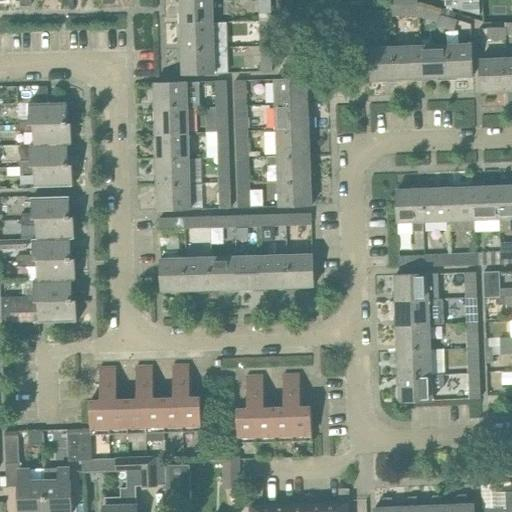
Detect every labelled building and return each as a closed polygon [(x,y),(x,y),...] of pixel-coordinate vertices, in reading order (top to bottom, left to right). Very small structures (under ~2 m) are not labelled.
[(212,0),(180,0),(181,23),(214,22),(212,0)] [(271,13),(270,0),(259,0),(260,13),(271,13)] [(464,0),(465,9),(445,4),(445,6),(480,14),(479,0),(464,0)] [(416,4),(392,5),(390,5),(391,10),(391,16),(414,15),(416,4)] [(442,11),(416,4),(414,15),(438,22),(440,15),(454,19),(456,14),(442,10),(442,11)] [(391,16),(391,10),(373,11),(373,22),(391,21),(391,16)] [(440,15),(438,22),(437,25),(454,30),(457,20),(454,19),(440,15)] [(272,38),(271,21),(260,21),(261,39),(272,38)] [(214,48),(214,22),(181,23),(182,49),(214,48)] [(506,34),(505,28),(488,28),(488,39),(506,39),(506,34)] [(472,43),(446,45),(447,77),(473,76),(472,43)] [(446,45),(421,46),(422,78),(447,77),(446,45)] [(422,78),(421,46),(396,47),(397,79),(422,78)] [(397,79),(396,47),(370,48),(372,80),(397,79)] [(214,48),(182,49),(183,74),(215,73),(214,48)] [(261,54),(262,72),(273,71),(272,54),(261,54)] [(507,91),(506,58),(480,59),(482,92),(507,91)] [(276,105),(308,104),(307,78),(275,79),(276,105)] [(247,98),(246,80),(235,81),(236,99),(247,98)] [(216,81),(217,99),(228,99),(227,81),(216,81)] [(156,109),(188,108),(187,82),(155,83),(156,109)] [(46,85),(38,86),(38,97),(46,97),(46,85)] [(19,124),(80,123),(80,113),(68,113),(67,102),(29,103),(29,119),(19,120),(19,124)] [(308,104),(276,105),(277,130),(309,129),(308,104)] [(217,107),(218,124),(228,124),(228,106),(217,107)] [(189,133),(188,108),(156,109),(156,134),(189,133)] [(236,114),(237,132),(248,131),(247,114),(236,114)] [(80,125),(80,123),(19,124),(19,132),(34,131),(34,145),(72,144),(72,125),(80,125)] [(310,154),(309,129),(277,130),(278,155),(310,154)] [(218,132),(218,150),(229,149),(229,132),(218,132)] [(190,158),(189,133),(156,134),(157,159),(190,158)] [(237,139),(238,157),(248,157),(248,139),(237,139)] [(72,144),(34,145),(30,145),(30,161),(20,161),(20,166),(81,165),(81,155),(69,155),(68,145),(72,145),(72,144)] [(311,179),(310,154),(278,155),(278,180),(311,179)] [(219,175),(230,175),(230,157),(219,157),(219,175)] [(190,158),(157,159),(158,184),(190,183),(190,158)] [(238,164),(238,182),(249,182),(249,164),(238,164)] [(81,165),(20,166),(20,173),(35,173),(36,187),(74,186),(73,166),(81,166),(81,165)] [(312,205),(311,179),(278,180),(279,206),(312,205)] [(190,183),(158,184),(159,210),(191,209),(190,183)] [(511,218),(511,185),(498,186),(499,219),(500,232),(510,231),(510,218),(511,218)] [(499,219),(498,186),(473,187),(474,220),(499,219)] [(473,187),(448,188),(449,220),(474,220),(473,187)] [(449,220),(448,188),(422,189),(424,221),(449,220)] [(239,208),(250,207),(250,189),(239,190),(239,208)] [(424,221),(422,189),(397,190),(398,222),(424,221)] [(220,190),(220,208),(231,208),(231,190),(220,190)] [(22,218),(83,217),(82,207),(70,207),(70,196),(32,197),(32,214),(22,214),(22,218)] [(312,213),(293,214),(294,225),(312,224),(312,213)] [(278,214),(260,215),(261,226),(278,225),(278,214)] [(253,226),(253,215),(235,216),(235,226),(253,226)] [(210,216),(210,227),(228,227),(228,216),(210,216)] [(83,217),(22,218),(22,226),(37,226),(37,239),(71,238),(71,239),(75,239),(75,219),(83,219),(83,217)] [(178,228),(177,217),(160,218),(160,229),(178,228)] [(203,227),(202,217),(185,217),(185,228),(203,227)] [(71,238),(37,239),(33,239),(33,255),(23,255),(23,260),(84,259),(83,249),(71,249),(71,239),(71,238)] [(0,240),(1,249),(28,249),(27,239),(0,240)] [(483,253),(483,264),(501,264),(501,253),(483,253)] [(287,255),(288,287),(314,287),(313,254),(287,255)] [(475,254),(458,254),(458,265),(476,265),(475,254)] [(287,255),(262,256),(263,288),(288,287),(287,255)] [(451,266),(450,255),(433,255),(433,266),(451,266)] [(238,289),(237,256),(212,257),(213,290),(238,289)] [(262,256),(237,256),(238,289),(263,288),(262,256)] [(417,256),(400,257),(400,267),(418,267),(417,256)] [(213,290),(212,257),(187,258),(188,291),(213,290)] [(188,291),(187,258),(161,259),(162,291),(188,291)] [(84,259),(23,260),(23,267),(38,267),(38,279),(35,279),(35,281),(76,280),(76,260),(84,260),(84,259)] [(477,290),(476,272),(465,273),(466,290),(477,290)] [(439,273),(428,274),(429,299),(440,299),(439,273)] [(396,301),(429,299),(428,274),(395,275),(396,301)] [(76,280),(35,281),(35,297),(2,297),(2,302),(85,300),(85,290),(73,291),(72,280),(76,280)] [(499,297),(511,296),(511,287),(498,288),(499,297)] [(511,296),(499,297),(499,305),(511,304),(511,296)] [(466,298),(467,315),(478,315),(477,297),(466,298)] [(429,299),(396,301),(397,326),(430,325),(429,299)] [(85,300),(2,302),(3,329),(12,329),(11,313),(39,312),(39,323),(78,322),(77,302),(85,302),(85,300)] [(467,323),(468,341),(479,340),(478,323),(467,323)] [(430,325),(397,326),(398,351),(431,350),(430,325)] [(511,337),(500,338),(500,346),(511,345),(511,337)] [(511,345),(500,346),(501,355),(511,354),(511,345)] [(480,365),(479,348),(468,348),(469,366),(480,365)] [(432,375),(431,350),(398,351),(399,376),(432,375)] [(174,398),(164,398),(165,432),(184,431),(181,365),(173,365),(174,398)] [(181,365),(184,431),(202,430),(201,397),(190,397),(189,365),(181,365)] [(137,399),(127,399),(128,433),(147,432),(144,366),(136,366),(137,399)] [(165,432),(164,398),(154,398),(153,366),(144,366),(147,432),(165,432)] [(107,367),(100,367),(101,400),(90,400),(91,429),(92,434),(110,433),(107,367)] [(116,367),(107,367),(110,433),(128,433),(127,399),(117,399),(116,367)] [(284,407),(274,407),(275,443),(294,442),(292,374),(283,375),(284,407)] [(292,374),(294,442),(313,441),(311,406),(301,407),(300,374),(292,374)] [(275,443),(274,407),(264,408),(263,375),(255,376),(257,443),(275,443)] [(432,375),(399,376),(400,402),(433,401),(432,386),(432,375)] [(432,375),(432,386),(444,386),(444,375),(432,375)] [(257,443),(255,376),(247,376),(248,408),(237,409),(238,444),(257,443)] [(470,399),(481,398),(480,381),(469,381),(470,399)] [(511,387),(502,388),(502,396),(511,395),(511,387)] [(69,461),(83,460),(82,459),(93,459),(92,434),(91,429),(81,429),(68,429),(69,461)] [(40,430),(27,431),(28,445),(40,445),(40,430)] [(5,431),(6,463),(20,463),(19,431),(5,431)] [(205,445),(195,445),(195,455),(206,454),(205,445)] [(223,489),(240,488),(239,456),(222,456),(223,489)] [(155,457),(93,459),(82,459),(83,460),(83,471),(116,470),(117,471),(141,470),(142,487),(156,486),(155,457)] [(159,462),(159,484),(183,484),(183,463),(159,462)] [(45,481),(45,511),(72,511),(71,480),(70,480),(70,468),(59,468),(60,481),(45,481)] [(45,511),(45,481),(32,481),(31,469),(19,469),(20,481),(18,481),(19,511),(45,511)] [(105,505),(105,511),(137,511),(136,489),(120,490),(121,504),(105,505)] [(349,489),(339,489),(339,499),(350,499),(349,489)] [(511,511),(511,491),(506,492),(507,509),(483,510),(483,511),(511,511)] [(458,504),(449,505),(449,511),(474,511),(475,504),(467,504),(467,494),(458,494),(458,504)] [(449,511),(449,505),(442,505),(442,495),(433,496),(433,506),(424,506),(424,511),(449,511)] [(424,511),(424,506),(417,506),(417,496),(408,497),(409,507),(400,507),(399,511),(424,511)] [(399,511),(400,507),(393,507),(392,497),(384,498),(384,508),(375,508),(374,511),(399,511)]
